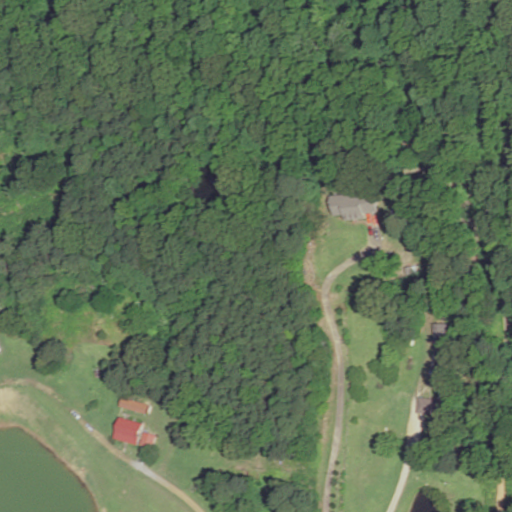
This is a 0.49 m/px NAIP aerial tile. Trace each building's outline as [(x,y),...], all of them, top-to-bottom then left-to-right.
[(332,215),(330,197),(377,192),(379,210),(365,212),(365,218),(346,221),(345,214),(332,215)] [(434,324),(434,347),(450,347),(450,324),(434,324)] [(446,397),(446,400),(418,396),(416,412),(433,415),(432,418),(441,419),(441,424),(453,426),(457,399),(446,397)] [(121,406),(148,413),(151,403),(124,397),(121,406)] [(114,439),(138,446),(145,425),(121,417),(114,439)]
